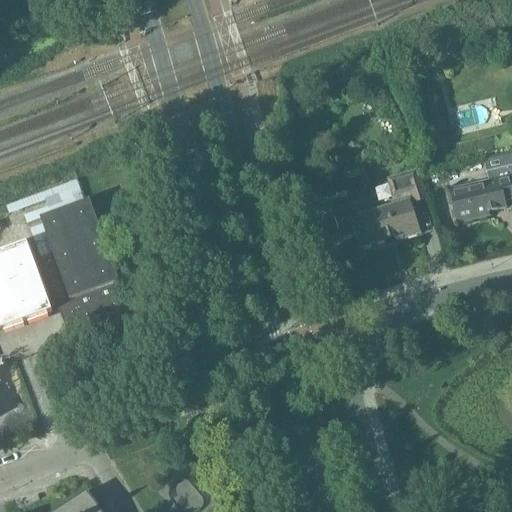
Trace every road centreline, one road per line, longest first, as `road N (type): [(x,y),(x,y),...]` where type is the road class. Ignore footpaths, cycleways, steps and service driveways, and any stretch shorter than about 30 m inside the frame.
road 1 (tertiary): [(146,0),(297,511)]
road 2 (tertiary): [(321,511),(193,0)]
road 3 (residential): [(511,277),(408,307),(371,335),(352,375),(351,403),(382,511)]
road 4 (unclassified): [(132,511),(89,454),(67,450),(0,476)]
